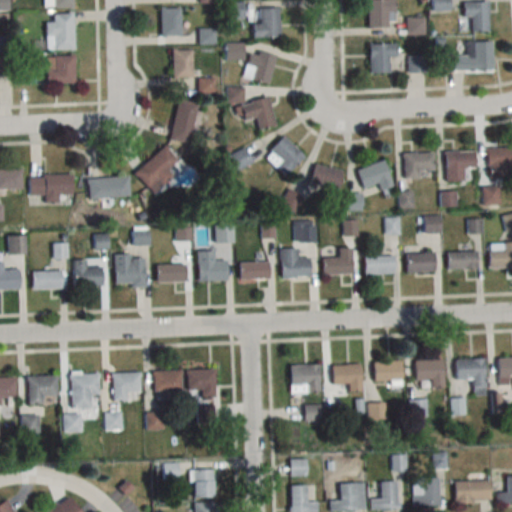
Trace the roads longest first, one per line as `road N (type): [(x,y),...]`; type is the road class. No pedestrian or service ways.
road 1 (residential): [(0,338),(511,315)]
road 2 (residential): [(254,511),(248,329)]
road 3 (residential): [(332,109),(355,116),(511,101)]
